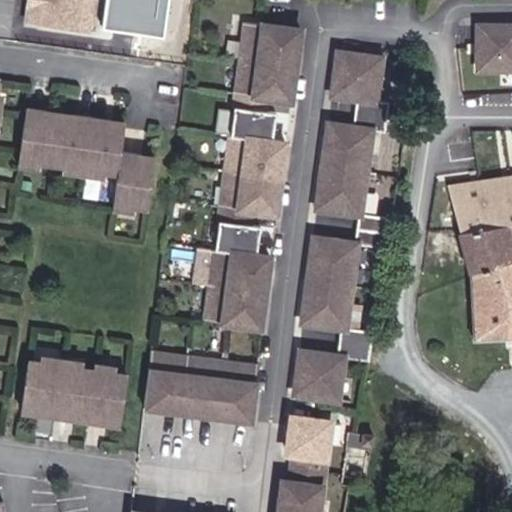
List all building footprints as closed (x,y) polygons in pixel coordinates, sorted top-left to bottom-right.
[(39,25),(42,0),(29,0),(26,23),(39,25)] [(42,0),(39,25),(90,32),(94,0),(105,0),(101,27),(165,36),(170,0),(42,0)] [(511,27),(476,27),(475,71),(511,71),(511,27)] [(259,31),(244,29),(205,328),(259,335),(269,263),(256,262),(256,255),(257,249),(259,233),(248,232),(250,218),(274,221),(284,149),(271,148),(272,142),(273,136),(275,120),(263,118),(265,105),(290,109),(295,73),(299,37),(259,31)] [(381,62),(337,57),(331,101),(356,104),(353,131),(328,128),(322,171),(316,212),(358,218),(354,248),(313,242),(307,285),(302,325),(341,331),(337,360),(300,355),(294,399),(337,405),(343,363),(366,366),(371,336),(345,333),(356,249),(385,253),(390,222),(360,218),(372,134),(384,135),(388,108),(375,107),(381,62)] [(52,164),(59,113),(26,109),(19,160),(52,164)] [(85,169),(92,118),(59,113),(52,164),(85,169)] [(118,173),(121,152),(125,122),(92,118),(85,169),(118,173)] [(147,208),(155,157),(121,152),(118,173),(114,203),(147,208)] [(511,175),(502,177),(465,183),(450,186),(460,232),(470,273),(474,339),(511,337),(511,175)] [(149,359),(143,413),(250,428),(257,373),(149,359)] [(54,416),(62,364),(29,360),(21,411),(54,416)] [(86,421),(94,369),(62,364),(54,416),(86,421)] [(120,426),(128,373),(94,369),(86,421),(120,426)] [(318,511),(330,428),(291,423),(286,461),(293,462),(291,474),(289,487),(283,485),(278,511),(318,511)] [(368,455),(370,440),(354,438),(348,437),(346,453),(368,455)] [(364,493),(368,455),(346,453),(341,490),(364,493)]
